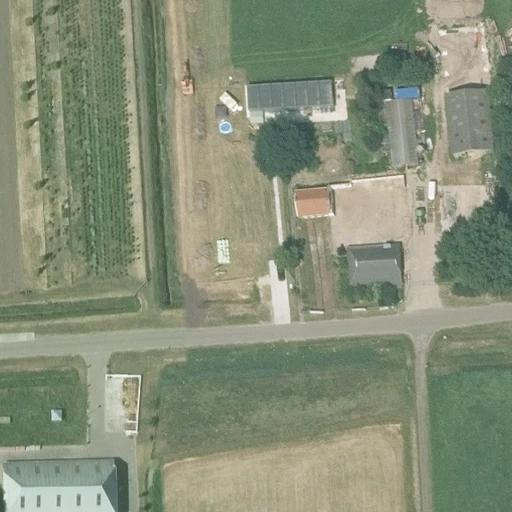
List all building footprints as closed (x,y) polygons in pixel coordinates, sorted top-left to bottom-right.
[(334,85),(249,90),(251,115),(335,109),(334,85)] [(497,155),(491,95),(448,99),(454,159),(497,155)] [(419,166),(412,102),(388,104),(394,169),(419,166)] [(356,180),(354,165),(346,165),(348,181),(356,180)] [(352,187),(329,189),(330,192),(298,196),(300,220),(330,218),(333,250),(401,241),(406,240),(404,218),(408,218),(405,177),(351,183),(352,187)] [(404,287),(401,246),(348,249),(351,290),(404,287)] [(116,511),(114,464),(2,467),(3,511),(116,511)]
